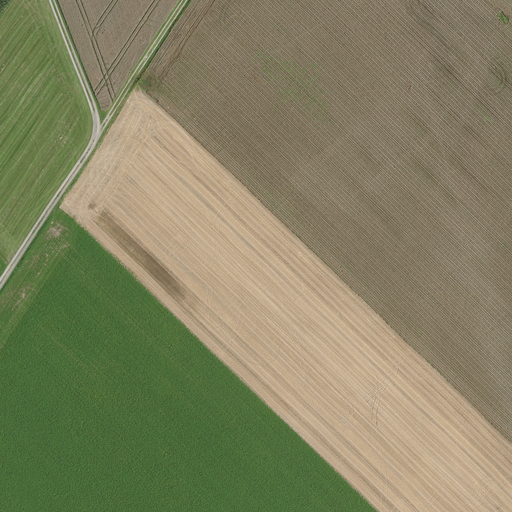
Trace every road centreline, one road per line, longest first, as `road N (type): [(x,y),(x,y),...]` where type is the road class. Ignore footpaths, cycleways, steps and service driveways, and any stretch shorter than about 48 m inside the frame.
road 1 (track): [(87,153),(185,0)]
road 2 (track): [(87,153),(94,110),(51,0)]
road 3 (track): [(0,285),(87,153)]
